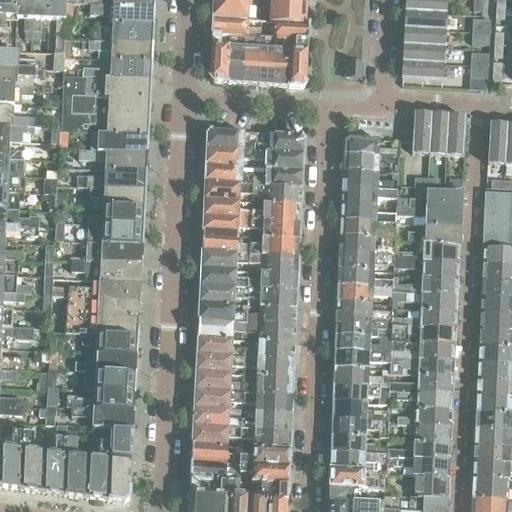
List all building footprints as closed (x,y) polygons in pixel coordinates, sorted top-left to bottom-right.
[(16,0),(0,0),(0,33),(5,34),(5,20),(16,21),(16,0)] [(16,0),(16,21),(16,22),(24,23),(23,43),(31,44),(33,0),(16,0)] [(49,0),(33,0),(31,44),(40,44),(41,23),(48,24),(49,0)] [(66,7),(66,0),(49,0),(48,24),(56,24),(55,56),(64,56),(65,43),(65,24),(66,7)] [(66,0),(66,7),(74,7),(90,8),(154,10),(153,0),(66,0)] [(212,0),(211,21),(248,23),(249,22),(249,0),(212,0)] [(306,2),(270,0),(269,26),(272,26),(305,27),(306,2)] [(422,0),(405,0),(405,16),(445,18),(446,1),(422,0)] [(505,0),(496,0),(496,10),(505,11),(505,0)] [(482,15),(482,2),(474,2),(473,15),(482,15)] [(74,24),(74,7),(66,7),(65,24),(72,24),(74,24)] [(154,10),(90,8),(89,19),(112,20),(111,26),(153,28),(154,10)] [(505,24),(505,11),(496,10),(495,23),(505,24)] [(405,16),(404,33),(444,35),(445,18),(405,16)] [(248,23),(211,21),(210,37),(228,38),(244,39),(259,40),(260,31),(249,30),(249,23),(248,23)] [(491,23),(481,23),(473,23),(472,35),(490,36),(491,23)] [(153,28),(111,26),(97,25),(97,35),(93,35),(93,44),(152,46),(153,28)] [(260,31),(259,40),(275,41),(290,42),(308,43),(308,27),(305,27),(272,26),(272,33),(261,32),(261,31),(260,31)] [(404,33),(403,50),(443,52),(444,35),(404,33)] [(490,49),(490,36),(472,35),(471,48),(490,49)] [(504,36),(495,36),(494,48),(503,49),(504,36)] [(228,38),(210,37),(208,82),(212,86),(225,87),(228,38)] [(228,38),(225,87),(241,88),(244,39),(228,38)] [(259,40),(244,39),(241,88),(257,89),(259,40)] [(275,41),(259,40),(257,89),(272,90),(275,41)] [(290,42),(275,41),(272,90),(288,91),(290,42)] [(308,43),(290,42),(288,91),(300,91),(305,87),(308,43)] [(152,46),(93,44),(88,44),(88,45),(88,53),(88,54),(110,54),(110,63),(151,65),(152,46)] [(502,62),(503,49),(494,48),(493,61),(502,62)] [(443,52),(403,50),(403,67),(443,69),(443,52)] [(0,53),(0,70),(40,73),(41,64),(37,64),(37,62),(18,61),(19,54),(0,53)] [(488,70),(489,58),(471,57),(470,69),(488,70)] [(151,65),(110,63),(109,73),(83,72),(83,80),(150,83),(151,65)] [(361,82),(362,66),(348,65),(347,81),(361,82)] [(502,66),(493,66),(492,87),(501,88),(502,66)] [(443,69),(403,67),(402,84),(442,86),(443,69)] [(487,83),(488,70),(470,69),(470,82),(487,83)] [(40,73),(0,70),(0,87),(16,88),(34,89),(61,90),(62,79),(62,73),(53,73),(40,73)] [(78,79),(74,79),(62,79),(61,90),(61,91),(62,92),(62,97),(149,102),(150,83),(83,80),(78,79)] [(34,100),(34,89),(16,88),(0,87),(0,108),(12,109),(23,109),(24,100),(34,100)] [(148,120),(149,102),(62,97),(61,116),(148,120)] [(59,111),(60,100),(50,99),(49,110),(59,111)] [(12,120),(12,109),(0,108),(0,128),(27,130),(34,130),(43,131),(43,121),(12,120)] [(61,116),(60,134),(68,134),(98,136),(147,138),(148,120),(61,116)] [(414,117),(412,157),(429,158),(431,118),(414,117)] [(448,119),(431,118),(429,158),(446,159),(448,119)] [(466,120),(448,119),(446,159),(463,160),(466,120)] [(33,137),(34,130),(27,130),(0,128),(0,145),(9,146),(21,147),(22,136),(33,137)] [(505,168),(507,129),(490,128),(487,167),(505,168)] [(59,147),(59,134),(59,131),(51,131),(50,147),(59,147)] [(244,153),(244,146),(245,136),(214,134),(212,132),(207,136),(206,151),(244,153)] [(67,152),(68,134),(60,134),(59,134),(59,147),(58,152),(65,152),(67,152)] [(146,157),(147,138),(98,136),(97,154),(146,157)] [(250,141),(255,141),(256,136),(245,136),(244,146),(250,146),(250,141)] [(299,139),(268,137),(267,146),(255,145),(255,154),(303,157),(304,143),(300,138),(299,139)] [(400,153),(398,153),(379,152),(380,143),(349,141),(345,144),(344,158),(400,161),(400,153)] [(0,145),(0,161),(21,163),(21,154),(9,153),(9,146),(0,145)] [(243,162),(244,153),(206,151),(205,168),(243,171),(243,162)] [(146,157),(97,154),(80,153),(80,163),(105,164),(105,173),(146,175),(146,157)] [(303,157),(255,154),(254,163),(265,163),(265,172),(303,175),(303,157)] [(33,155),(33,163),(42,163),(42,155),(33,155)] [(399,170),(400,161),(344,158),(343,174),(379,176),(379,169),(399,170)] [(21,163),(0,161),(0,178),(8,179),(8,171),(42,172),(42,163),(21,163)] [(243,171),(205,168),(204,185),(253,188),(253,180),(242,179),(243,171)] [(253,180),(253,188),(302,192),(303,175),(265,172),(265,180),(253,180)] [(146,175),(105,173),(104,180),(77,179),(76,191),(77,191),(145,194),(146,175)] [(378,184),(379,176),(343,174),(343,191),(397,194),(397,185),(378,184)] [(25,180),(8,179),(0,178),(0,195),(24,196),(25,188),(25,180)] [(414,190),(427,190),(440,191),(440,182),(415,181),(414,190)] [(461,192),(462,183),(449,182),(449,191),(461,192)] [(511,184),(491,183),(491,192),(511,193),(511,184)] [(204,185),(203,202),(240,205),(240,197),(252,198),(253,188),(204,185)] [(253,188),(252,198),(264,198),(264,207),(301,209),(302,192),(253,188)] [(145,194),(77,191),(77,200),(89,200),(89,201),(103,202),(103,210),(144,212),(145,194)] [(396,202),(397,194),(343,191),(342,207),(377,209),(377,201),(396,202)] [(409,211),(461,213),(461,196),(426,194),(426,203),(409,202),(409,211)] [(24,205),(24,196),(0,195),(0,212),(19,213),(19,205),(24,205)] [(511,197),(486,196),(485,227),(490,225),(503,225),(511,225),(511,197)] [(57,207),(57,199),(49,198),(48,215),(56,216),(57,207)] [(409,211),(409,202),(396,201),(396,202),(396,210),(409,211)] [(203,202),(202,220),(251,223),(252,214),(240,213),(240,205),(203,202)] [(263,214),(252,214),(251,223),(300,226),(301,209),(264,207),(263,214)] [(377,217),(377,209),(342,207),(341,224),(396,227),(396,220),(396,218),(377,217)] [(80,218),(80,228),(143,230),(144,212),(103,210),(103,219),(80,218)] [(396,210),(396,218),(396,220),(425,221),(425,228),(460,231),(461,213),(409,211),(396,210)] [(19,221),(19,213),(0,212),(0,228),(39,230),(39,226),(39,220),(29,219),(28,221),(19,221)] [(202,220),(201,237),(249,240),(249,236),(239,235),(240,232),(251,232),(251,223),(202,220)] [(300,226),(251,223),(251,232),(261,232),(260,241),(300,244),(300,226)] [(395,235),(396,227),(341,224),(340,240),(375,242),(376,235),(395,235)] [(490,225),(485,227),(484,251),(511,252),(511,225),(503,225),(490,225)] [(143,230),(80,228),(66,227),(66,236),(101,238),(101,247),(142,249),(143,230)] [(39,230),(0,228),(0,244),(5,245),(6,238),(25,239),(25,241),(35,242),(35,240),(38,240),(39,230)] [(460,231),(425,228),(417,228),(416,236),(407,235),(407,245),(423,246),(459,249),(460,231)] [(55,235),(54,245),(62,245),(63,236),(55,235)] [(249,240),(201,237),(201,255),(249,258),(249,248),(249,240)] [(375,250),(375,242),(340,240),(339,257),(395,259),(395,255),(393,255),(393,251),(380,250),(375,250)] [(260,248),(249,248),(249,258),(299,261),(300,244),(260,241),(260,248)] [(381,243),(380,250),(393,251),(394,243),(381,243)] [(0,262),(18,264),(23,264),(23,255),(5,254),(5,245),(0,244),(0,262)] [(142,249),(101,247),(86,246),(85,260),(71,259),(71,263),(87,264),(87,265),(141,267),(142,249)] [(458,265),(459,249),(423,246),(423,256),(408,256),(395,255),(395,259),(394,262),(458,265)] [(45,249),(44,265),(53,266),(54,249),(45,249)] [(511,252),(484,251),(483,267),(511,268),(511,252)] [(249,258),(201,255),(200,272),(237,274),(237,266),(249,267),(249,258)] [(394,269),(394,262),(395,259),(339,257),(338,273),(373,275),(374,268),(394,269)] [(249,258),(249,267),(261,267),(261,276),(298,278),(299,261),(249,258)] [(18,264),(0,262),(0,278),(17,279),(18,264)] [(458,283),(458,265),(394,262),(394,269),(408,270),(408,273),(422,273),(421,281),(458,283)] [(140,286),(141,267),(87,265),(87,264),(71,263),(70,276),(99,277),(99,283),(140,286)] [(53,266),(44,265),(43,281),(45,281),(52,281),(53,266)] [(511,268),(483,267),(482,284),(511,285),(511,268)] [(200,272),(199,289),(248,292),(248,283),(236,282),(237,274),(200,272)] [(373,283),(373,275),(338,273),(338,289),(392,293),(393,293),(394,284),(373,283)] [(261,283),(248,283),(248,292),(297,295),(298,278),(261,276),(261,283)] [(17,279),(0,278),(0,295),(24,297),(32,297),(32,289),(16,287),(17,279)] [(51,300),(52,290),(52,281),(45,281),(44,299),(51,300)] [(458,283),(421,281),(421,289),(405,288),(404,296),(457,299),(458,283)] [(99,283),(98,302),(139,304),(140,286),(99,283)] [(511,285),(482,284),(482,300),(511,301),(511,285)] [(199,289),(198,306),(235,308),(235,301),(247,302),(248,292),(199,289)] [(392,300),(392,296),(392,293),(338,289),(337,306),(372,308),(372,300),(392,300)] [(76,301),(76,292),(65,291),(52,290),(51,300),(76,301)] [(297,295),(248,292),(247,302),(260,303),(259,310),(297,313),(297,295)] [(24,297),(0,295),(0,311),(3,312),(3,305),(24,306),(24,297)] [(392,300),(392,305),(397,305),(420,306),(420,314),(456,316),(457,299),(404,296),(392,296),(392,300)] [(51,300),(44,299),(42,299),(41,314),(50,315),(51,300)] [(511,301),(482,300),(481,316),(511,317),(511,301)] [(138,322),(139,304),(98,302),(97,320),(138,322)] [(235,308),(198,306),(197,324),(246,327),(246,317),(235,316),(235,308)] [(391,321),(391,315),(371,315),(372,308),(337,306),(336,322),(391,325),(391,321)] [(259,318),(246,317),(246,327),(296,330),(297,313),(259,310),(259,318)] [(0,311),(0,329),(34,331),(34,323),(2,322),(3,312),(0,311)] [(455,332),(456,316),(420,314),(419,322),(396,321),(391,321),(391,325),(391,329),(455,332)] [(511,317),(481,316),(480,333),(511,334),(511,317)] [(138,341),(138,322),(97,320),(96,335),(96,339),(138,341)] [(391,337),(391,329),(391,325),(336,322),(335,339),(370,340),(380,341),(390,342),(391,337)] [(246,327),(197,324),(196,341),(233,343),(234,335),(245,336),(246,327)] [(296,330),(246,327),(245,336),(258,337),(257,345),(295,347),(296,330)] [(0,329),(0,351),(1,352),(1,341),(14,342),(14,343),(33,344),(33,342),(33,334),(34,331),(0,329)] [(455,332),(391,329),(391,337),(418,339),(418,347),(455,349),(455,332)] [(511,334),(480,333),(479,349),(511,350),(511,334)] [(58,354),(59,337),(49,337),(49,341),(48,354),(58,354)] [(96,339),(81,339),(80,348),(95,349),(96,339)] [(96,339),(95,349),(95,357),(96,357),(137,359),(138,341),(96,339)] [(370,348),(370,340),(335,339),(334,355),(390,358),(390,349),(380,349),(370,348)] [(233,343),(196,341),(195,358),(244,361),(245,352),(233,351),(233,343)] [(390,346),(390,342),(380,341),(380,349),(390,349),(390,346)] [(257,352),(245,352),(244,361),(294,364),(295,347),(257,345),(257,352)] [(390,349),(390,358),(390,363),(454,365),(455,349),(418,347),(418,355),(394,354),(395,346),(390,346),(390,349)] [(511,350),(479,349),(479,366),(511,367),(511,350)] [(1,352),(0,351),(0,373),(29,375),(29,363),(1,361),(1,352)] [(57,372),(58,354),(48,354),(48,368),(48,372),(57,372)] [(390,366),(390,363),(390,358),(334,355),(333,372),(368,374),(369,365),(390,366)] [(136,377),(137,359),(96,357),(96,367),(75,365),(74,374),(82,375),(136,377)] [(195,358),(194,376),(231,378),(232,370),(244,370),(244,361),(195,358)] [(244,361),(244,370),(257,371),(256,379),(294,382),(294,364),(244,361)] [(453,382),(454,365),(390,363),(390,366),(389,375),(389,379),(402,380),(402,372),(417,372),(417,380),(453,382)] [(511,367),(479,366),(478,382),(511,383),(511,367)] [(40,367),(39,375),(48,376),(48,373),(48,372),(48,368),(40,367)] [(368,380),(368,374),(333,372),(333,389),(389,392),(389,386),(389,381),(381,380),(368,380)] [(29,375),(0,373),(0,383),(24,385),(25,376),(29,376),(29,375)] [(56,391),(57,374),(48,373),(48,376),(46,390),(55,391),(56,391)] [(48,376),(39,375),(37,395),(46,396),(46,390),(48,376)] [(136,377),(82,375),(82,384),(95,385),(94,394),(135,396),(136,377)] [(194,376),(193,393),(242,397),(243,386),(231,385),(231,378),(194,376)] [(256,387),(243,386),(242,397),(293,400),(294,382),(256,379),(256,387)] [(452,398),(453,382),(417,380),(416,388),(389,386),(389,392),(388,395),(452,398)] [(511,383),(478,382),(477,398),(511,400),(511,383)] [(389,408),(389,402),(388,395),(389,392),(333,389),(332,406),(367,407),(389,408)] [(47,392),(46,409),(56,410),(56,393),(47,392)] [(242,397),(193,393),(192,411),(230,414),(230,405),(242,406),(242,397)] [(135,396),(94,394),(94,403),(77,402),(77,400),(66,399),(66,412),(71,412),(134,414),(135,396)] [(452,415),(452,398),(388,395),(389,402),(396,403),(397,404),(416,404),(415,413),(452,415)] [(242,397),(242,406),(255,407),(255,416),(292,419),(293,400),(242,397)] [(511,400),(477,398),(476,415),(511,417),(511,414),(511,400)] [(0,401),(0,409),(22,410),(23,402),(0,401)] [(332,406),(331,423),(366,424),(367,414),(367,407),(332,406)] [(0,418),(22,420),(22,410),(0,409),(0,418)] [(230,414),(192,411),(192,429),(240,433),(241,422),(229,421),(230,414)] [(45,413),(45,422),(45,428),(54,429),(54,412),(45,412),(45,413)] [(134,414),(71,412),(71,420),(93,421),(92,431),(110,432),(133,433),(134,414)] [(452,415),(415,413),(415,420),(398,420),(398,429),(404,429),(451,431),(452,415)] [(388,415),(367,414),(366,424),(367,424),(386,425),(388,425),(388,415)] [(511,417),(476,415),(475,432),(511,433),(511,425),(511,417)] [(254,423),(241,422),(240,433),(291,436),(292,419),(255,416),(254,423)] [(366,441),(366,424),(331,423),(330,440),(366,441)] [(367,424),(367,436),(378,436),(378,443),(385,443),(386,425),(367,424)] [(55,455),(44,454),(42,496),(64,499),(67,434),(67,429),(57,429),(56,429),(55,455)] [(240,433),(192,429),(191,448),(228,450),(229,441),(240,442),(240,433)] [(451,431),(404,429),(403,437),(414,437),(414,446),(450,447),(451,431)] [(110,432),(109,447),(108,505),(124,507),(129,502),(133,433),(110,432)] [(511,433),(475,432),(475,449),(510,450),(511,442),(511,433)] [(240,433),(240,442),(254,443),(253,451),(291,454),(291,436),(240,433)] [(86,502),(88,459),(77,458),(79,435),(67,434),(64,499),(86,502)] [(0,490),(20,493),(23,436),(13,435),(11,450),(0,448),(0,490)] [(23,436),(20,493),(42,496),(44,454),(33,453),(34,437),(23,436)] [(365,448),(366,441),(330,440),(330,457),(376,459),(376,448),(365,448)] [(88,459),(86,502),(108,505),(109,447),(98,446),(98,461),(88,459)] [(450,464),(450,447),(414,446),(414,454),(386,453),(386,459),(385,461),(450,464)] [(191,448),(190,466),(239,469),(239,459),(228,458),(228,450),(191,448)] [(511,458),(510,459),(510,450),(475,449),(474,465),(511,468),(511,458)] [(291,454),(253,451),(239,451),(239,459),(239,469),(290,473),(291,454)] [(386,473),(385,461),(386,459),(376,459),(330,457),(329,474),(384,476),(386,476),(386,473)] [(449,480),(450,464),(385,461),(386,473),(392,474),(392,470),(413,471),(413,479),(449,480)] [(511,468),(474,465),(473,482),(509,484),(509,476),(511,476),(511,468)] [(231,477),(238,477),(239,469),(190,466),(189,482),(200,483),(200,482),(220,484),(230,484),(231,477)] [(239,469),(238,477),(251,478),(250,487),(259,488),(269,488),(267,511),(288,511),(290,473),(239,469)] [(329,474),(328,492),(348,493),(367,493),(386,494),(386,493),(386,487),(386,476),(384,476),(329,474)] [(449,480),(413,479),(413,481),(414,481),(413,501),(448,502),(449,480)] [(200,483),(189,482),(187,511),(207,511),(208,496),(199,495),(200,483)] [(511,483),(509,484),(473,482),(472,504),(508,505),(508,494),(511,493),(511,483)] [(228,511),(230,484),(220,484),(220,497),(208,496),(207,511),(228,511)] [(230,484),(228,511),(247,511),(248,498),(238,497),(239,485),(230,484)] [(248,498),(247,511),(267,511),(269,488),(259,488),(258,499),(248,498)] [(347,511),(348,493),(328,492),(327,511),(347,511)] [(367,493),(348,493),(347,511),(365,511),(366,506),(367,493)] [(398,511),(400,501),(392,500),(382,500),(382,506),(381,511),(398,511)] [(447,511),(448,502),(413,501),(400,500),(400,501),(398,511),(447,511)]
